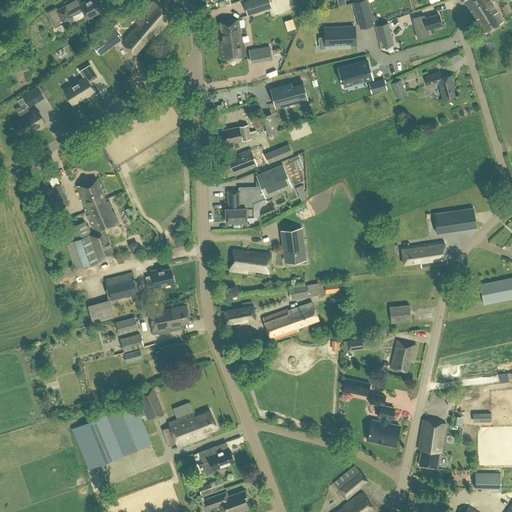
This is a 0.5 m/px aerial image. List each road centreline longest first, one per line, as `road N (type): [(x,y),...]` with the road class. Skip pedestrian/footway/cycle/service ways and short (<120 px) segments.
road 1 (tertiary): [(249,429),(207,299),(196,64)]
road 2 (unclassified): [(403,477),(452,271),(511,203)]
road 3 (unclassified): [(0,177),(196,64)]
road 4 (residential): [(511,199),(455,0)]
road 5 (residential): [(403,477),(340,446),(249,429)]
